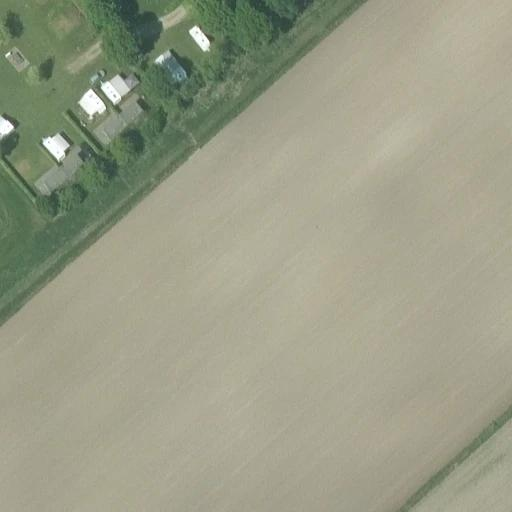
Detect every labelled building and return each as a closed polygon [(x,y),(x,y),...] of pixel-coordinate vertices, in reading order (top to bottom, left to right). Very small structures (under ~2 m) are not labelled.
[(110,96),(133,82),(124,67),(101,81),(110,96)] [(78,101),(85,118),(103,110),(95,94),(78,101)] [(133,107),(118,120),(125,128),(140,115),(133,107)] [(118,120),(103,133),(110,142),(125,128),(118,120)] [(74,159),(58,172),(66,181),(81,167),(74,159)] [(66,181),(58,172),(43,186),(51,194),(66,181)]
